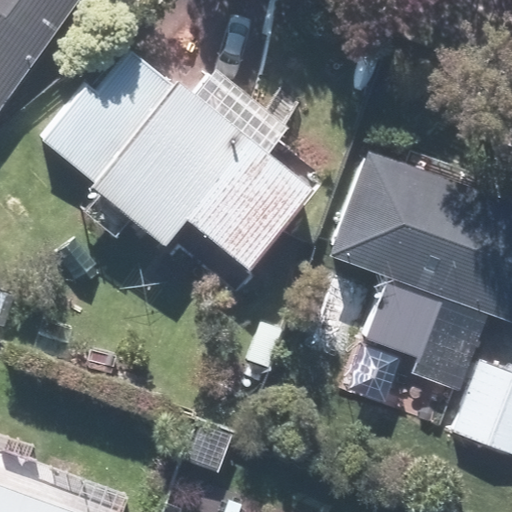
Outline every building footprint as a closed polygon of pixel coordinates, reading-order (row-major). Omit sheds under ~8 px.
[(0,0),(0,114),(77,0),(0,0)] [(125,230),(144,207),(174,232),(199,203),(257,253),(323,175),(279,137),(297,115),(226,55),(210,75),(193,60),(180,75),(139,41),(105,81),(97,74),(54,131),(108,176),(88,199),(125,230)] [(511,187),(376,140),(340,247),(394,265),(373,328),(424,345),(418,363),(466,379),(492,301),(511,307),(511,187)] [(511,364),(483,352),(454,422),(511,445),(511,364)] [(106,511),(0,470),(0,511),(106,511)]
